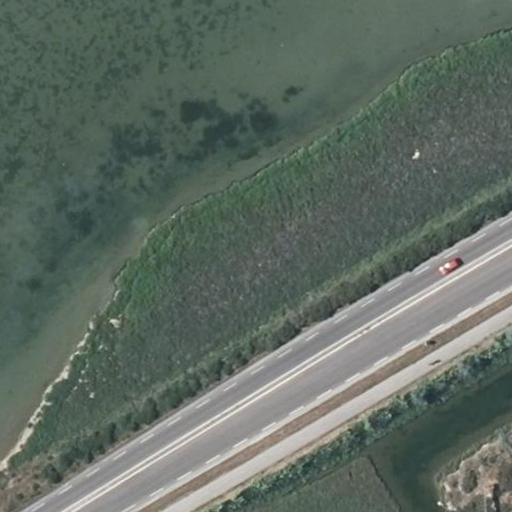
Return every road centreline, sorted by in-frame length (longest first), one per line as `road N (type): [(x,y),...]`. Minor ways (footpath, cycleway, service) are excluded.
road 1 (primary): [(511,232),(38,511)]
road 2 (primary): [(97,511),(511,265)]
